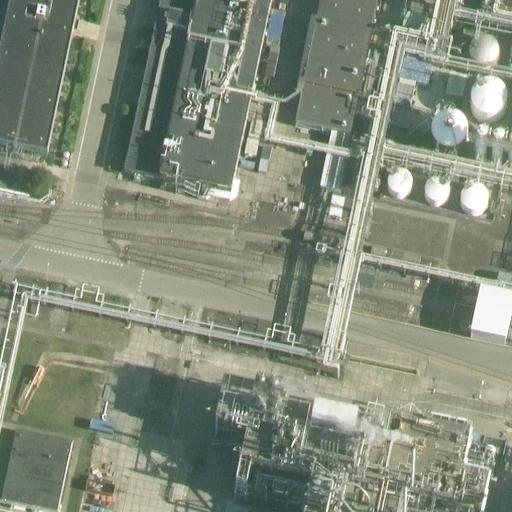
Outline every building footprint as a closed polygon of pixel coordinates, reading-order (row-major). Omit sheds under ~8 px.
[(80,0),(10,0),(0,52),(0,150),(47,160),(80,0)] [(231,197),(272,0),(160,0),(124,175),(231,197)] [(349,0),(321,0),(296,127),(295,128),(331,136),(319,191),(341,195),(352,140),(350,139),(378,6),(349,0)] [(511,0),(483,0),(481,12),(480,17),(511,23),(511,0)] [(405,18),(401,33),(423,38),(426,22),(405,18)] [(468,55),(468,56),(468,58),(469,59),(469,62),(470,63),(471,65),(473,67),(475,68),(477,70),(479,71),(482,71),(483,71),(485,71),(487,71),(489,70),(492,68),(494,67),(494,66),(496,64),(497,61),(497,60),(498,59),(498,57),(498,56),(498,54),(497,51),(496,49),(495,48),(493,46),(491,44),(489,43),(487,42),(486,42),(483,42),(480,42),(478,43),(477,43),(475,44),(473,46),(471,48),(470,50),(469,53),(468,55)] [(403,87),(402,89),(402,91),(402,93),(402,95),(402,97),(403,99),(403,101),(404,103),(405,104),(406,106),(407,108),(408,109),(409,111),(411,112),(413,113),(416,115),(418,115),(422,116),(426,117),(430,116),(433,115),(435,114),(439,112),(442,109),(443,108),(444,106),(445,104),(446,103),(447,101),(447,99),(447,97),(448,95),(448,93),(448,91),(447,89),(447,87),(446,85),(445,83),(444,82),(443,80),(442,78),(440,77),(439,76),(437,74),(435,73),(432,72),(428,71),(424,71),(422,71),(420,71),(416,73),(414,73),(411,76),(408,78),(407,80),(405,81),(404,83),(404,85),(403,87)] [(470,102),(469,104),(469,105),(469,107),(469,108),(469,110),(470,112),(471,115),(472,116),(472,117),(474,120),(476,121),(478,123),(481,124),(483,125),(486,125),(487,125),(489,125),(492,125),(495,124),(497,123),(499,121),(502,119),(503,118),(503,117),(504,115),(505,114),(505,112),(506,111),(506,109),(506,107),(506,106),(506,104),(506,103),(505,101),(504,98),(502,95),(501,94),(498,92),(496,90),(493,89),(489,89),(486,88),(483,89),(480,90),(477,92),(475,94),(473,96),(472,98),(471,99),(470,101),(470,102)] [(467,138),(467,136),(466,134),(466,131),(465,129),(464,128),(462,125),(459,123),(458,122),(455,120),(453,120),(451,119),(448,119),(446,119),(443,120),(440,121),(437,123),(434,125),(432,128),(431,131),(430,135),(430,136),(430,138),(430,140),(430,141),(431,143),(431,145),(432,146),(433,148),(434,149),(435,150),(437,153),(440,154),(442,155),(445,156),(449,156),(452,156),(454,155),(455,155),(459,153),(460,152),(461,151),(462,150),(463,148),(465,145),(466,142),(467,140),(467,138)] [(242,159),(256,162),(259,150),(245,147),(242,159)] [(239,173),(254,175),(256,163),(241,161),(239,173)] [(412,191),(412,190),(412,188),(412,187),(411,185),(410,183),(409,181),(408,179),(407,179),(405,178),(403,177),(401,176),(399,176),(395,177),(393,178),(391,180),(389,181),(388,183),(388,184),(387,186),(387,188),(387,190),(387,193),(388,195),(389,196),(390,197),(392,199),(393,199),(395,200),(397,201),(399,201),(401,201),(403,201),(405,200),(407,199),(408,198),(409,196),(411,194),(411,192),(412,191)] [(449,198),(449,197),(449,196),(448,194),(448,192),(447,190),(445,188),(444,187),(442,185),(439,184),(437,184),(436,184),(434,184),(432,185),(430,186),(428,187),(426,189),(425,191),(425,192),(424,194),(424,196),(424,198),(424,199),(425,201),(426,203),(427,205),(428,206),(430,207),(432,208),(434,209),(436,209),(438,209),(440,208),(443,207),(445,206),(446,205),(447,203),(448,201),(449,199),(449,198)] [(461,199),(460,201),(460,204),(460,206),(460,208),(461,209),(462,212),(463,213),(464,214),(466,216),(468,217),(471,218),(472,218),(474,218),(477,218),(478,217),(480,216),(481,216),(483,214),(485,213),(486,210),(487,208),(487,207),(487,206),(488,205),(487,202),(487,201),(486,199),(485,196),(484,195),(482,193),(480,192),(478,191),(475,190),(473,190),(471,190),(469,191),(467,192),(465,193),(463,195),(462,197),(461,198),(461,199)] [(390,433),(358,426),(227,398),(223,398),(215,438),(247,444),(235,503),(280,511),(481,511),(487,487),(458,481),(466,443),(391,428),(390,433)] [(16,433),(1,503),(42,511),(57,511),(72,445),(16,433)]
